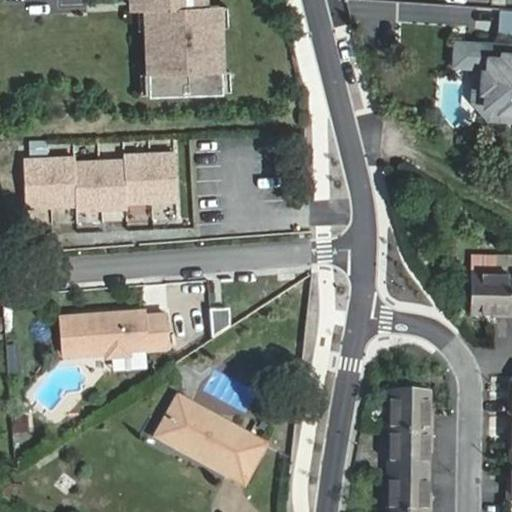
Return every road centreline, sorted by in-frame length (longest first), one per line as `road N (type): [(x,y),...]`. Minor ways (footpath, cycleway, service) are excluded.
road 1 (residential): [(315,0),(357,211),(353,313)]
road 2 (residential): [(468,511),(471,384),(464,362),(428,327),(353,313)]
road 3 (residential): [(353,313),(317,511)]
